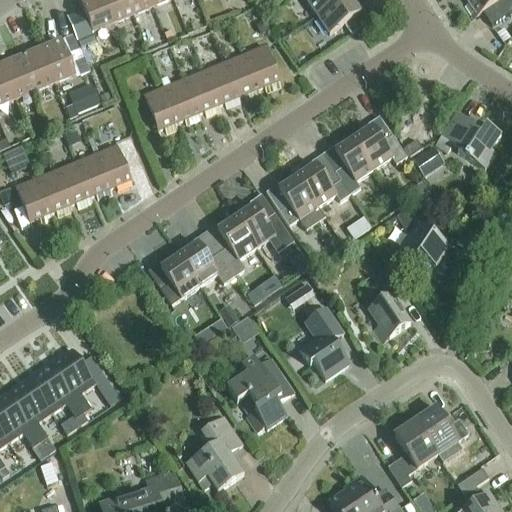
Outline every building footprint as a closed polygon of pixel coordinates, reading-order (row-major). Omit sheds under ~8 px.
[(101,0),(77,0),(92,34),(112,26),(101,0)] [(101,0),(112,26),(133,18),(125,0),(101,0)] [(125,0),(133,18),(153,9),(149,0),(125,0)] [(149,0),(153,9),(173,1),(173,0),(149,0)] [(316,19),(344,0),(304,0),(304,1),(316,19)] [(348,0),(344,0),(316,19),(329,38),(344,28),(350,38),(371,24),(364,14),(360,16),(348,0)] [(511,0),(464,0),(468,5),(464,8),(473,21),(491,9),(497,19),(511,9),(511,0)] [(83,15),(68,21),(76,42),(85,38),(92,35),(83,15)] [(175,39),(172,32),(164,35),(167,42),(175,39)] [(96,47),(92,35),(85,38),(76,42),(81,53),(96,47)] [(40,51),(54,86),(75,77),(60,43),(40,51)] [(265,88),(267,95),(281,89),(265,49),(244,58),(257,91),(265,88)] [(34,94),(54,86),(40,51),(20,59),(34,94)] [(245,97),(247,103),(260,98),(257,91),(244,58),(224,66),(237,100),(245,97)] [(0,67),(14,102),(34,94),(20,59),(0,67)] [(224,105),(227,111),(240,106),(237,100),(224,66),(204,74),(218,108),(224,105)] [(0,108),(14,102),(0,67),(0,108)] [(204,113),(207,120),(220,114),(218,108),(204,74),(184,83),(198,116),(204,113)] [(184,121),(187,128),(200,122),(198,116),(184,83),(164,91),(178,124),(184,121)] [(100,108),(91,87),(68,96),(77,117),(100,108)] [(164,130),(166,136),(180,131),(178,124),(164,91),(143,99),(157,133),(164,130)] [(65,111),(69,122),(78,119),(77,117),(73,107),(65,111)] [(490,154),(501,138),(478,123),(475,128),(456,116),(435,148),(447,156),(450,151),(485,174),(495,158),(490,154)] [(371,130),(353,142),(374,173),(391,162),(396,169),(407,161),(379,119),(369,126),(371,130)] [(78,141),(75,133),(65,138),(68,145),(78,141)] [(356,185),(374,173),(353,142),(335,155),(332,150),(322,157),(349,199),(360,191),(356,185)] [(410,160),(422,152),(416,143),(403,151),(410,160)] [(116,190),(118,195),(132,189),(116,149),(95,158),(110,193),(116,190)] [(443,167),(433,150),(413,163),(423,180),(443,167)] [(296,180),(317,211),(335,199),(339,205),(349,199),(322,157),(312,164),(315,168),(296,180)] [(98,203),(112,197),(110,193),(95,158),(75,166),(90,201),(96,198),(98,203)] [(78,211),(92,205),(90,201),(75,166),(56,174),(70,209),(76,207),(78,211)] [(58,219),(72,214),(70,209),(56,174),(36,182),(50,217),(56,215),(58,219)] [(288,229),(300,221),(307,232),(324,221),(317,211),(296,180),(278,192),(275,188),(265,195),(288,229)] [(38,227),(52,222),(50,217),(36,182),(15,191),(27,222),(29,226),(36,223),(38,227)] [(278,254),(292,245),(261,198),(242,211),(244,215),(235,221),(256,252),(270,243),(278,254)] [(435,269),(449,248),(425,233),(432,223),(412,210),(396,220),(407,238),(399,251),(416,262),(419,258),(435,269)] [(256,252),(235,221),(217,233),(214,229),(204,236),(221,262),(234,280),(243,274),(244,271),(239,263),(256,252)] [(234,280),(221,262),(204,236),(194,243),(197,247),(178,259),(199,290),(218,278),(224,287),(234,280)] [(320,253),(309,260),(314,268),(325,260),(320,253)] [(171,309),(199,290),(178,259),(160,271),(158,267),(147,274),(171,309)] [(369,311),(380,328),(373,332),(382,346),(410,327),(393,302),(406,293),(392,271),(378,281),(389,297),(369,311)] [(228,308),(218,315),(229,331),(239,325),(228,308)] [(342,338),(324,311),(302,326),(314,343),(298,354),(309,370),(313,367),(325,384),(349,368),(333,345),(342,338)] [(241,345),(255,335),(246,322),(232,332),(241,345)] [(72,353),(50,368),(83,417),(90,412),(80,397),(95,387),(72,353)] [(278,408),(294,396),(270,361),(259,369),(253,360),(241,369),(246,377),(226,391),(236,406),(239,405),(248,418),(246,420),(256,436),(264,430),(266,434),(286,420),(278,408)] [(50,368),(28,383),(51,417),(66,407),(75,422),(83,417),(50,368)] [(28,383),(6,397),(39,446),(46,441),(37,427),(51,417),(28,383)] [(113,392),(103,399),(110,410),(120,403),(113,392)] [(6,397),(0,401),(0,434),(8,446),(22,436),(32,451),(39,446),(6,397)] [(415,425),(437,459),(468,438),(461,428),(451,434),(435,411),(415,425)] [(218,495),(243,478),(229,457),(242,448),(223,419),(200,434),(211,449),(185,466),(203,493),(212,487),(218,495)] [(407,479),(437,459),(415,425),(394,439),(406,458),(387,470),(401,491),(411,485),(407,479)] [(32,451),(31,452),(39,464),(48,459),(39,446),(32,451)] [(52,466),(40,470),(46,488),(58,484),(52,466)] [(463,498),(488,482),(482,472),(457,489),(463,498)] [(146,483),(149,494),(100,508),(101,511),(159,511),(183,505),(174,475),(146,483)] [(343,492),(344,494),(356,511),(398,511),(388,496),(377,504),(361,480),(343,492)] [(356,511),(344,494),(328,506),(331,511),(356,511)] [(496,511),(487,497),(478,503),(471,494),(451,507),(454,511),(496,511)]
